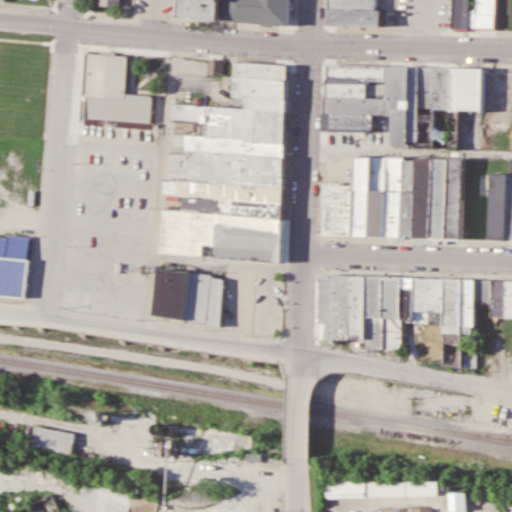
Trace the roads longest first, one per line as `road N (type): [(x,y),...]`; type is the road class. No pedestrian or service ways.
road 1 (residential): [(45,315),(73,0)]
road 2 (residential): [(308,45),(0,22)]
road 3 (residential): [(299,351),(0,311)]
road 4 (residential): [(306,258),(309,0)]
road 5 (residential): [(299,351),(511,393)]
road 6 (residential): [(511,262),(306,258)]
road 7 (residential): [(511,51),(308,45)]
